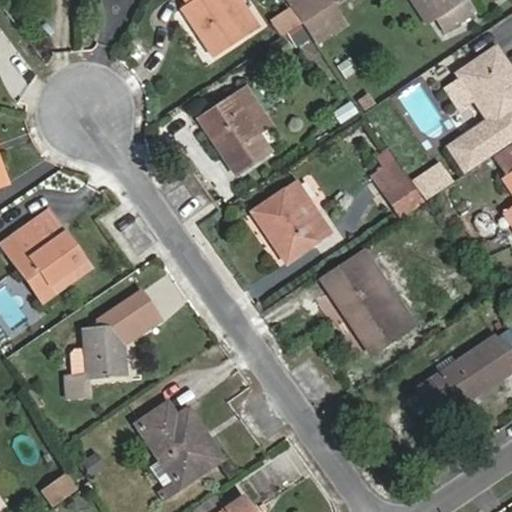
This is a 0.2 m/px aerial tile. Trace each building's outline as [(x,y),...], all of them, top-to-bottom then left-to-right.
[(192,0),(198,8),(189,15),(222,63),(255,41),(227,0),(192,0)] [(227,0),(255,41),(266,34),(243,0),(227,0)] [(288,0),(286,1),(294,12),(312,0),(288,0)] [(298,18),(307,31),(332,15),(342,9),(335,0),(312,0),(294,12),(298,18)] [(414,0),(434,30),(443,23),(428,0),(414,0)] [(428,0),(443,23),(473,4),(470,0),(428,0)] [(455,43),(486,23),(473,4),(443,23),(455,43)] [(332,15),(347,36),(357,30),(342,9),(332,15)] [(307,31),(322,53),(347,36),(332,15),(307,31)] [(290,42),(307,31),(298,18),(282,29),(290,42)] [(511,74),(499,56),(464,80),(496,128),(501,135),(511,127),(511,74)] [(342,79),(356,73),(350,57),(335,64),(342,79)] [(350,86),(360,110),(371,105),(361,81),(350,86)] [(278,132),(254,94),(241,103),(265,141),(278,132)] [(241,103),(208,125),(246,185),(278,162),(265,141),(241,103)] [(371,120),(379,115),(373,107),(372,105),(363,111),(371,120)] [(463,150),(480,174),(496,163),(511,152),(511,128),(501,135),(496,128),(463,150)] [(0,205),(17,199),(0,152),(0,205)] [(511,152),(496,163),(510,184),(511,182),(511,152)] [(389,198),(411,182),(401,167),(379,183),(389,198)] [(460,188),(449,173),(420,194),(430,208),(460,188)] [(411,182),(389,198),(406,224),(430,208),(420,194),(411,182)] [(322,218),(304,191),(287,202),(305,230),(322,218)] [(305,230),(287,202),(258,222),(294,276),(340,245),(322,218),(305,230)] [(6,261),(28,293),(43,283),(60,308),(97,283),(58,226),(6,261)] [(366,251),(315,286),(326,302),(360,278),(406,343),(421,332),(366,251)] [(326,302),(372,366),(406,343),(360,278),(326,302)] [(28,293),(45,318),(60,308),(43,283),(28,293)] [(100,338),(86,339),(87,356),(72,357),(73,381),(66,381),(67,407),(89,406),(88,386),(128,384),(127,353),(164,328),(145,300),(100,331),(100,338)] [(511,384),(511,363),(500,345),(424,396),(445,429),(511,384)] [(187,500),(232,469),(221,454),(211,460),(184,425),(180,428),(169,413),(140,435),(187,500)] [(221,454),(195,418),(184,425),(211,460),(221,454)] [(88,477),(104,467),(96,454),(80,463),(88,477)] [(59,511),(82,497),(72,482),(49,497),(59,511)]
